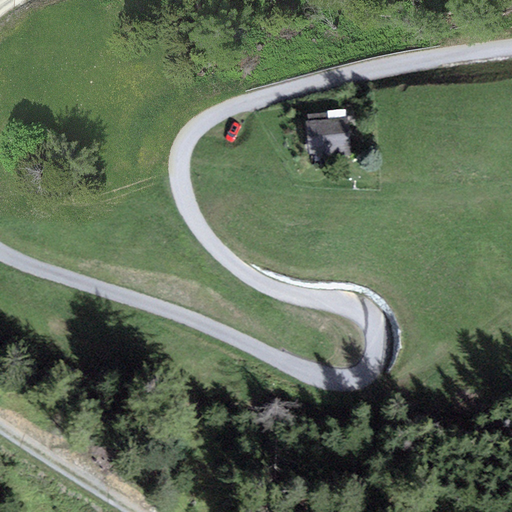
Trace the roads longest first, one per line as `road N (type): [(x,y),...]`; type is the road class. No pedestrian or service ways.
road 1 (track): [(0,252),(204,324),(315,375),(359,376),(374,356),(369,317),(346,303),(280,292),(232,266),(183,199),(185,140),(210,116),(246,100),(419,59),(511,47)]
road 2 (track): [(511,187),(302,194),(178,173)]
road 3 (track): [(0,424),(138,511)]
